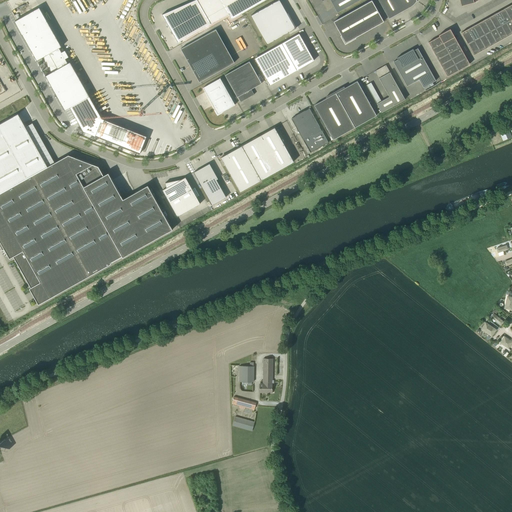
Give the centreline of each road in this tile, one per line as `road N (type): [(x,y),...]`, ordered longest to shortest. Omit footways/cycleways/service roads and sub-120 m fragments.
road 1 (unclassified): [(0,349),(511,70)]
road 2 (unclassified): [(290,511),(272,449),(288,330),(302,304),(340,259),(511,193)]
road 3 (track): [(0,402),(340,259)]
road 4 (unclassified): [(0,35),(44,118),(76,143),(135,166),(176,162),(211,142)]
road 5 (unclassified): [(151,0),(145,21),(211,142)]
road 6 (unclassified): [(211,142),(339,68)]
road 7 (unknown): [(0,10),(69,139)]
road 8 (unclassified): [(339,68),(422,22),(438,0)]
